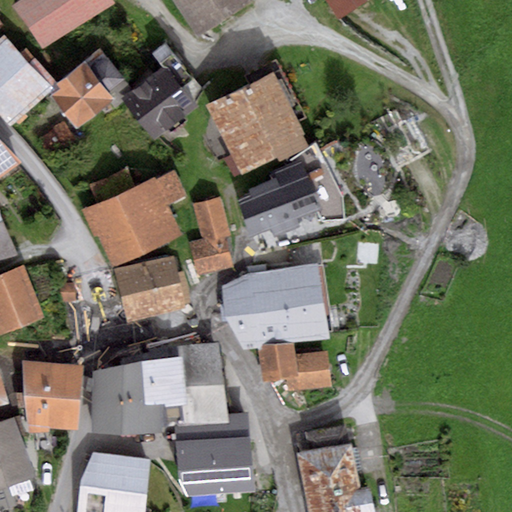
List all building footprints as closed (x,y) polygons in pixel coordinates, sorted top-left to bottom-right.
[(111,0),(20,0),(12,6),(42,51),(114,3),(111,0)] [(172,0),(197,37),(253,0),(252,0),(172,0)] [(365,0),(324,0),(337,20),(367,1),(365,0)] [(4,34),(0,37),(0,116),(10,128),(49,93),(52,97),(60,89),(55,83),(56,82),(26,48),(21,53),(4,34)] [(162,67),(121,98),(153,139),(196,106),(194,103),(202,89),(164,44),(152,54),(162,67)] [(60,89),(52,97),(77,127),(129,87),(100,49),(56,82),(55,83),(60,89)] [(273,71),(206,105),(241,175),(276,157),(278,161),(308,146),(303,135),(305,134),(273,71)] [(0,178),(21,163),(0,140),(0,178)] [(250,193),(236,199),(251,237),(270,229),(273,238),(304,225),(301,217),(317,211),(322,222),(344,220),(343,197),(315,143),(290,160),(292,163),(269,173),(272,179),(248,190),(250,193)] [(96,203),(82,210),(94,237),(97,235),(112,267),(180,235),(166,204),(185,195),(174,171),(156,179),(154,175),(134,185),(127,167),(89,185),(96,203)] [(202,238),(189,242),(198,276),(233,266),(225,237),(230,235),(220,197),(192,205),(202,238)] [(0,258),(16,254),(0,215),(0,258)] [(173,256),(114,270),(127,321),(185,307),(173,256)] [(246,274),(221,286),(224,317),(242,347),(329,337),(318,263),(266,271),(265,264),(247,267),(248,273),(246,274)] [(24,264),(0,272),(0,335),(45,317),(24,264)] [(75,302),(74,283),(60,283),(60,302),(75,302)] [(294,342),(258,346),(263,381),(285,379),(298,377),(295,355),(294,342)] [(174,346),(175,356),(183,356),(187,404),(160,408),(161,428),(172,427),(230,424),(228,414),(219,343),(174,346)] [(295,355),(298,377),(285,379),(287,392),(331,387),(326,350),(295,355)] [(175,356),(93,370),(91,431),(161,433),(161,428),(160,408),(187,404),(183,356),(175,356)] [(82,365),(22,360),(24,393),(17,394),(20,407),(25,406),(27,433),(49,432),(49,427),(76,429),(82,365)] [(0,372),(0,405),(8,404),(0,372)] [(230,424),(172,427),(173,439),(248,433),(246,412),(228,414),(230,424)] [(14,418),(0,422),(0,487),(35,476),(14,418)] [(308,450),(295,453),(307,511),(380,511),(379,507),(374,508),(370,487),(360,489),(351,443),(349,443),(346,424),(304,432),(308,450)] [(248,433),(173,439),(178,499),(256,493),(252,433),(248,433)] [(144,511),(150,460),(93,452),(78,484),(75,511),(144,511)]
